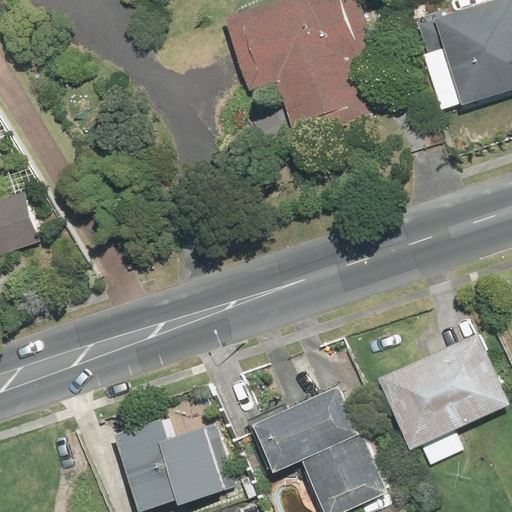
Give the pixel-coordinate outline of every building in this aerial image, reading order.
[(370,0),(291,0),(237,16),(259,89),(284,82),(302,143),(376,120),(358,59),(385,51),(370,0)] [(511,0),(509,0),(427,23),(452,109),(511,92),(511,0)] [(0,258),(52,241),(34,190),(0,200),(0,258)] [(389,372),(421,445),(511,404),(511,383),(487,328),(389,372)] [(349,383),(266,419),(286,467),(312,455),(337,511),(343,511),(396,489),(349,383)] [(150,506),(191,492),(193,500),(234,486),(213,423),(179,435),(172,414),(124,430),(150,506)] [(213,511),(257,511),(253,499),(213,511)]
